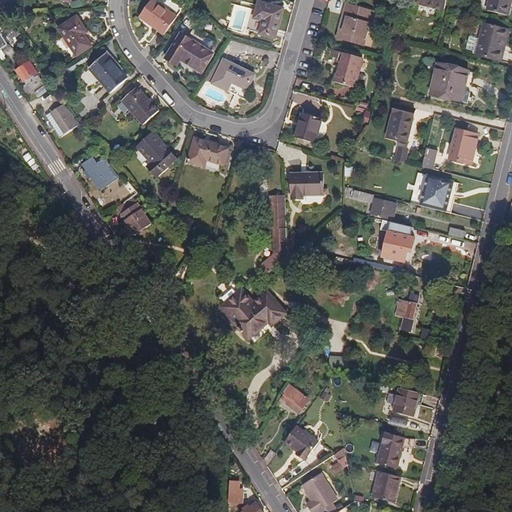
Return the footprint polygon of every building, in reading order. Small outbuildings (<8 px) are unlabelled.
[(444,14),(447,0),(421,0),(419,8),(444,14)] [(511,20),(511,0),(489,0),(486,14),(511,20)] [(161,36),(174,19),(150,1),(137,18),(161,36)] [(272,41),(280,13),(256,7),(252,22),(262,24),(258,38),(272,41)] [(363,50),(372,16),(345,8),(336,42),(363,50)] [(94,44),(76,17),(58,29),(75,56),(94,44)] [(15,39),(20,35),(14,26),(2,34),(2,35),(12,49),(18,44),(15,39)] [(498,64),(506,34),(482,28),(479,43),(468,40),(465,53),(472,54),(472,56),(475,57),(475,58),(498,64)] [(503,65),(511,35),(506,34),(498,64),(503,65)] [(209,58),(178,36),(162,60),(172,67),(176,61),(197,76),(209,58)] [(129,78),(108,53),(88,69),(109,94),(129,78)] [(354,80),(360,62),(330,53),(328,59),(336,62),(335,68),(338,68),(333,86),(353,92),(356,81),(354,80)] [(44,85),(38,76),(39,76),(30,62),(17,71),(27,85),(24,86),(29,94),(44,85)] [(245,94),(252,79),(221,64),(221,65),(216,63),(202,83),(210,87),(209,88),(224,95),(229,87),(245,94)] [(461,104),(468,75),(438,67),(430,96),(461,104)] [(467,106),(474,76),(468,75),(461,104),(467,106)] [(143,125),(158,112),(136,88),(122,101),(143,125)] [(65,136),(79,125),(63,106),(62,107),(49,116),(65,136)] [(406,144),(412,120),(410,119),(412,112),(393,107),(385,139),(406,144)] [(312,146),(319,122),(299,116),(293,140),(312,146)] [(470,165),(477,136),(458,132),(451,160),(470,165)] [(155,177),(175,160),(153,134),(137,148),(151,164),(147,167),(155,177)] [(223,165),(228,148),(195,138),(188,162),(204,167),(206,160),(223,165)] [(405,164),(407,150),(398,148),(395,161),(405,164)] [(431,170),(434,159),(424,156),(421,168),(431,170)] [(116,181),(103,161),(89,170),(103,190),(116,181)] [(352,177),(354,167),(347,166),(345,176),(352,177)] [(325,194),(325,173),(292,173),(293,199),(305,198),(305,194),(325,194)] [(406,186),(408,177),(402,175),(400,185),(406,186)] [(441,212),(448,181),(424,175),(416,205),(441,212)] [(138,194),(131,186),(126,190),(133,198),(136,195),(138,194)] [(353,201),(373,202),(374,193),(353,192),(353,201)] [(287,256),(286,193),(271,193),(271,228),(273,228),(274,252),(259,264),(266,273),(287,256)] [(155,223),(136,195),(133,198),(118,208),(126,220),(125,221),(130,227),(135,235),(139,233),(141,235),(144,236),(148,234),(148,230),(147,228),(155,223)] [(392,220),(396,204),(375,198),(371,215),(392,220)] [(404,261),(412,227),(384,220),(382,229),(390,231),(383,256),(404,261)] [(448,235),(462,239),(464,231),(450,228),(448,235)] [(411,236),(463,248),(464,240),(413,229),(411,236)] [(413,270),(403,267),(402,269),(371,261),(370,264),(412,275),(413,270)] [(221,306),(237,292),(230,284),(215,299),(221,306)] [(252,303),(239,290),(237,292),(221,306),(219,308),(248,339),(267,321),(270,324),(283,312),(264,292),(252,303)] [(411,329),(418,297),(411,295),(403,327),(411,329)] [(421,338),(431,341),(433,332),(423,330),(421,338)] [(403,349),(405,340),(397,339),(395,348),(403,349)] [(330,356),(329,371),(345,371),(345,357),(330,356)] [(309,398),(300,393),(299,395),(287,388),(281,399),(301,411),(309,398)] [(414,417),(420,394),(399,388),(393,411),(414,417)] [(305,461),(319,442),(296,426),(285,442),(298,451),(296,454),(305,461)] [(395,469),(404,438),(384,433),(375,464),(395,469)] [(348,465),(345,448),(336,454),(341,462),(333,467),(337,472),(348,465)] [(396,504),(402,478),(380,472),(374,499),(396,504)] [(338,499),(321,474),(303,486),(313,501),(307,505),(312,511),(318,511),(319,511),(332,503),(338,499)] [(246,505),(246,495),(228,495),(228,504),(246,505)] [(319,511),(338,511),(332,503),(319,511)]
